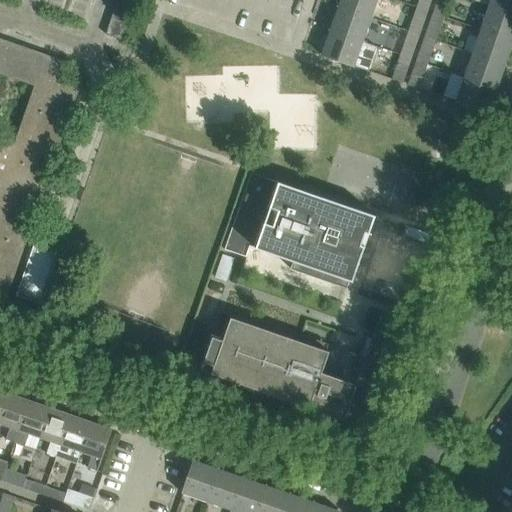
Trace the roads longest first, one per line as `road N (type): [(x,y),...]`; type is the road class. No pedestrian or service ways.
road 1 (residential): [(410,510),(511,220)]
road 2 (residential): [(410,510),(160,423)]
